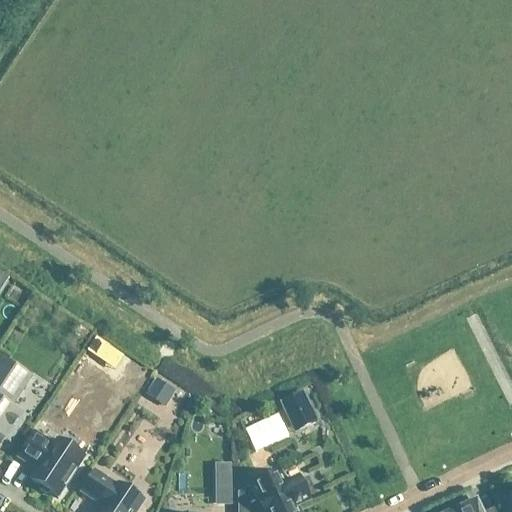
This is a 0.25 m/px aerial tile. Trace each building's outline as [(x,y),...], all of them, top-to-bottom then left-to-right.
[(0,444),(3,440),(7,443),(22,420),(18,418),(19,416),(8,409),(11,404),(12,404),(22,389),(21,389),(28,378),(5,363),(0,359),(0,444)] [(156,380),(147,394),(164,404),(173,391),(156,380)] [(300,412),(309,408),(302,394),(280,404),(287,418),(296,414),(297,416),(301,415),(300,412)] [(49,494),(56,499),(83,459),(56,441),(53,446),(34,433),(17,458),(36,471),(30,481),(37,486),(38,490),(45,495),(49,494)] [(134,511),(142,501),(139,499),(139,495),(132,490),(128,492),(117,485),(116,487),(93,472),(80,492),(102,507),(98,511),(134,511)] [(296,511),(295,508),(307,502),(297,480),(284,486),(279,475),(250,489),(251,489),(238,495),(238,511),(296,511)] [(457,511),(478,511),(473,500),(458,507),(460,511),(457,511)]
